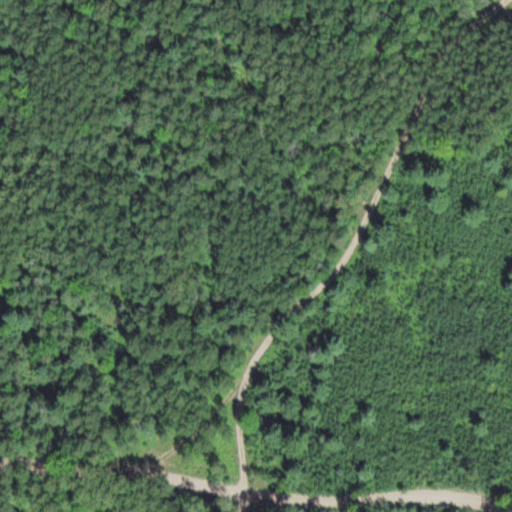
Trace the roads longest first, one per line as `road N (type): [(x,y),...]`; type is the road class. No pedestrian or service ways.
road 1 (track): [(249,493),(247,372),(285,321),(346,265),(445,61),(501,0)]
road 2 (track): [(511,510),(463,498),(300,499),(0,460)]
road 3 (track): [(137,473),(200,435),(247,372)]
